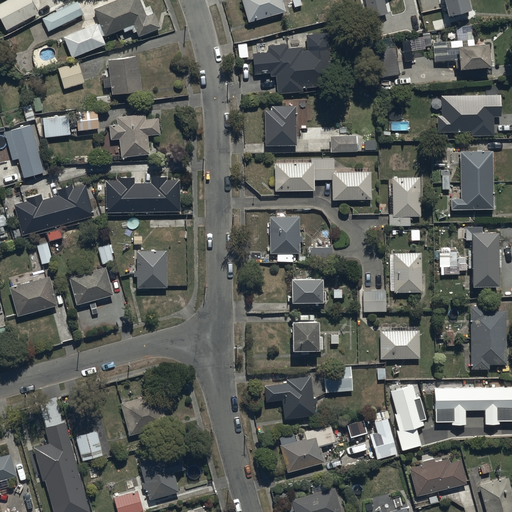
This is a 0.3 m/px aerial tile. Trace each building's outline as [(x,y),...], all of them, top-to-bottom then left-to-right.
[(38,15),(29,0),(11,0),(0,6),(0,19),(7,32),(38,15)] [(134,25),(139,38),(160,30),(154,14),(147,17),(139,0),(120,0),(93,11),(105,39),(106,39),(110,48),(118,44),(114,34),(134,25)] [(241,0),(248,24),(285,13),(281,0),(241,0)] [(364,0),(369,18),(388,14),(384,0),(364,0)] [(471,14),(467,0),(443,0),(449,20),(471,14)] [(77,3),(43,19),(48,32),(83,15),(77,3)] [(97,25),(63,37),(72,59),(105,46),(97,25)] [(333,87),(328,34),(306,36),(307,52),(302,52),(302,49),(288,50),(287,45),(268,47),(268,54),(252,55),(254,76),(270,74),(270,77),(275,77),(277,95),(304,93),(303,89),(333,87)] [(238,45),(239,59),(248,59),(247,44),(238,45)] [(400,74),(395,47),(375,51),(380,78),(400,74)] [(458,50),(459,73),(490,70),(489,47),(458,50)] [(24,57),(27,71),(27,72),(35,70),(32,55),(24,57)] [(107,59),(109,77),(101,78),(103,87),(111,86),(112,94),(141,91),(136,55),(107,59)] [(439,62),(440,76),(450,76),(449,68),(448,69),(447,62),(439,62)] [(58,69),(64,90),(84,84),(79,64),(58,69)] [(451,138),(451,134),(471,134),(471,137),(494,137),(493,118),(501,118),(500,96),(441,97),(441,118),(437,118),(437,134),(440,134),(440,139),(451,138)] [(23,108),(26,122),(35,120),(31,106),(23,108)] [(265,112),(265,147),(297,147),(297,135),(300,135),(299,129),(296,129),(296,107),(271,107),(271,112),(265,112)] [(77,111),(79,130),(99,129),(97,110),(77,111)] [(109,126),(111,142),(119,141),(121,159),(149,156),(148,140),(147,137),(159,136),(158,120),(146,121),(145,115),(117,118),(118,125),(109,126)] [(43,120),(44,138),(70,136),(69,118),(43,120)] [(43,173),(30,127),(5,134),(13,161),(18,159),(24,179),(43,173)] [(330,138),(331,153),(357,153),(357,138),(330,138)] [(451,211),(493,211),(493,153),(460,153),(461,200),(451,200),(451,211)] [(275,165),(275,193),(314,192),(314,181),(332,181),(332,201),(372,200),(371,173),(334,174),(334,160),(312,160),(312,164),(275,165)] [(105,182),(106,213),(180,213),(181,181),(167,181),(167,179),(150,178),(150,185),(135,185),(135,180),(117,180),(117,182),(105,182)] [(389,216),(389,227),(410,227),(410,218),(420,218),(420,179),(392,179),(392,216),(389,216)] [(26,203),(14,206),(22,237),(94,218),(86,187),(72,190),(72,188),(57,192),(59,197),(42,201),(41,196),(26,200),(26,203)] [(270,218),(270,255),(300,255),(300,243),(303,243),(303,237),(300,237),(300,229),(305,229),(305,224),(300,224),(300,218),(270,218)] [(149,219),(149,230),(167,230),(167,219),(149,219)] [(47,234),(50,242),(62,238),(60,230),(47,234)] [(473,289),(499,289),(498,235),(472,236),(472,252),(469,252),(469,269),(472,269),(473,289)] [(329,239),(311,240),(311,261),(332,260),(332,248),(329,248),(329,239)] [(48,245),(37,247),(41,266),(51,264),(48,245)] [(98,248),(102,265),(113,262),(108,245),(98,248)] [(440,274),(440,268),(457,267),(457,273),(465,273),(465,268),(467,268),(467,260),(457,260),(457,247),(449,247),(449,253),(440,253),(440,251),(434,251),(435,274),(440,274)] [(132,290),(136,290),(166,289),(165,253),(137,253),(137,271),(131,272),(132,290)] [(394,254),(394,294),(422,294),(422,254),(394,254)] [(105,269),(69,279),(77,308),(113,298),(105,269)] [(9,289),(17,318),(57,307),(49,278),(9,289)] [(291,280),(291,303),(323,303),(323,280),(291,280)] [(363,292),(364,313),(386,313),(385,292),(363,292)] [(489,307),(470,307),(471,371),(489,371),(489,367),(507,367),(506,312),(489,312),(489,307)] [(317,323),(291,323),(291,341),(289,341),(289,351),(317,351),(317,323)] [(0,328),(0,331),(3,342),(12,340),(8,327),(0,328)] [(380,332),(381,360),(420,360),(419,332),(380,332)] [(324,369),(325,393),(352,392),(351,368),(324,369)] [(282,402),(285,421),(315,417),(314,405),(317,405),(316,399),(313,400),(311,378),(286,381),(287,385),(264,387),(266,403),(282,402)] [(413,383),(390,390),(397,414),(395,415),(400,431),(398,432),(403,449),(420,444),(415,428),(425,425),(423,420),(427,420),(420,395),(417,396),(413,383)] [(511,387),(435,388),(435,423),(452,423),(452,426),(467,425),(467,410),(485,410),(486,425),(500,425),(500,421),(511,421),(511,387)] [(158,393),(121,405),(129,436),(167,426),(158,393)] [(90,511),(65,422),(44,428),(49,443),(34,447),(43,481),(45,480),(54,511),(90,511)] [(376,461),(397,456),(388,422),(368,427),(376,461)] [(279,440),(287,474),(325,464),(321,448),(335,445),(331,427),(279,440)] [(75,435),(76,438),(82,463),(103,457),(96,432),(86,435),(86,433),(75,435)] [(0,481),(17,477),(11,453),(0,456),(0,455),(0,481)] [(148,500),(150,500),(179,493),(174,475),(185,472),(181,459),(168,462),(167,458),(140,465),(145,483),(141,484),(143,492),(146,491),(148,500)] [(435,463),(434,460),(422,463),(423,466),(410,469),(416,497),(466,485),(461,462),(449,464),(448,460),(435,463)] [(511,511),(511,492),(507,475),(477,484),(485,511),(511,511)] [(341,511),(335,489),(292,501),(290,492),(278,496),(282,511),(341,511)] [(142,511),(137,493),(114,499),(117,511),(142,511)]
